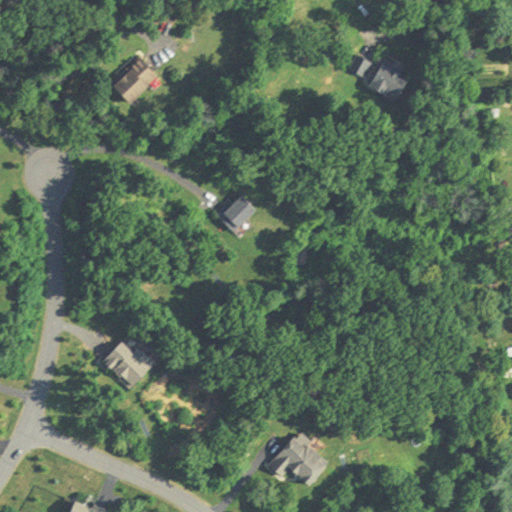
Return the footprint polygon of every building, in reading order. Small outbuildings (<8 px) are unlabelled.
[(160,86),(147,62),(114,80),(127,104),(160,86)] [(375,90),(402,101),(411,79),(383,69),(375,90)] [(259,213),(243,197),(221,220),(237,236),(259,213)] [(153,361),(141,350),(135,356),(122,344),(102,366),(132,394),(153,371),(148,367),(153,361)] [(270,468),(284,481),(292,472),(313,489),(332,467),(296,437),(270,468)] [(75,503),(73,511),(107,511),(108,509),(75,503)]
